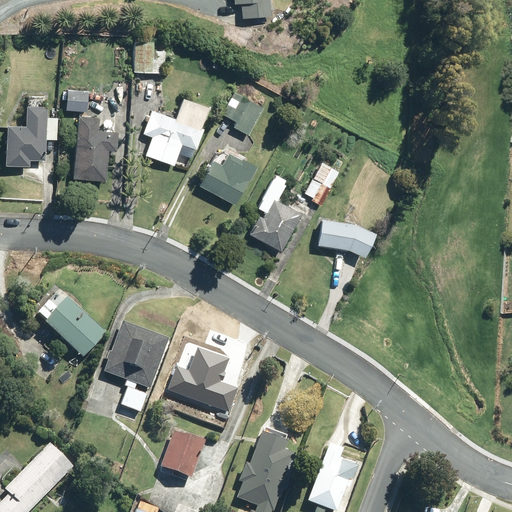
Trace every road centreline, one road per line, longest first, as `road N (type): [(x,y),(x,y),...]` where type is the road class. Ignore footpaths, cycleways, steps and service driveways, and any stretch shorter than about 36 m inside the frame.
road 1 (residential): [(0,234),(70,237),(171,264),(410,415)]
road 2 (residential): [(410,415),(486,476),(511,485)]
